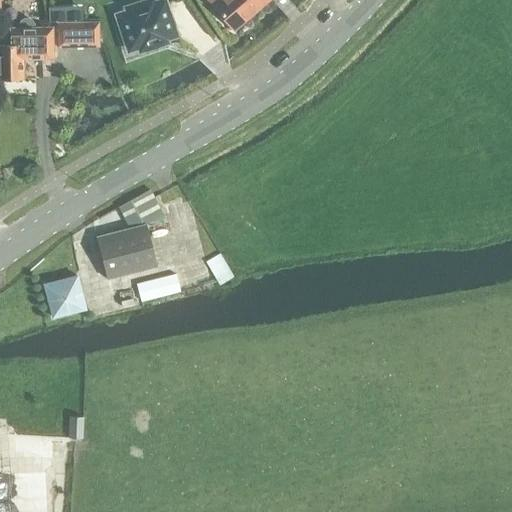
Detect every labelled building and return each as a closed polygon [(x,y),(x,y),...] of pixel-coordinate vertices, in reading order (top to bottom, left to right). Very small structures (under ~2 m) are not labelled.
[(129,49),(172,34),(174,33),(165,4),(154,8),(148,0),(129,7),(130,16),(119,20),(129,49)] [(233,28),(242,20),(265,0),(216,0),(212,4),(233,28)] [(57,6),(46,7),(47,21),(58,20),(57,6)] [(52,57),(51,27),(34,27),(34,23),(31,19),(28,17),(24,17),(20,20),(17,24),(17,28),(10,28),(0,27),(0,79),(22,79),(22,58),(52,57)] [(99,46),(98,25),(98,22),(97,22),(81,23),(66,23),(57,23),(57,47),(99,46)] [(161,209),(150,190),(119,207),(129,227),(161,209)] [(146,223),(96,236),(106,278),(157,265),(146,223)] [(222,250),(208,257),(220,281),(234,273),(222,250)] [(78,270),(42,279),(52,315),(87,305),(78,270)] [(69,415),(68,436),(82,436),(83,416),(69,415)]
